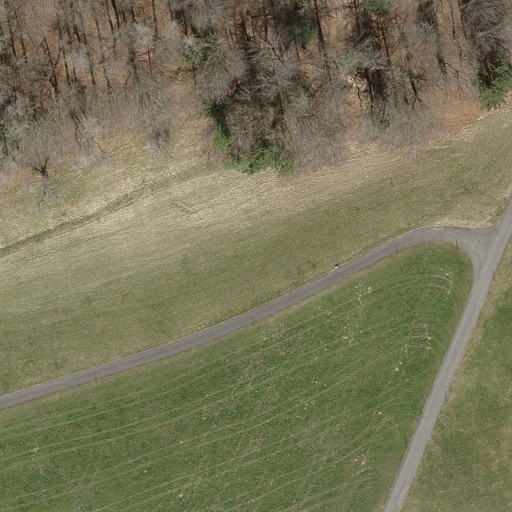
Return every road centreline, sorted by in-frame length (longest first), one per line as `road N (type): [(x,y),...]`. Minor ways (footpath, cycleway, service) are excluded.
road 1 (track): [(0,403),(190,343),(405,240),(455,234),(497,250),(511,215)]
road 2 (residential): [(391,511),(497,250)]
